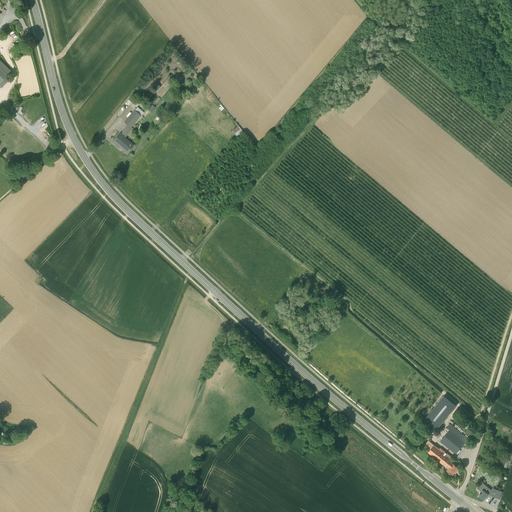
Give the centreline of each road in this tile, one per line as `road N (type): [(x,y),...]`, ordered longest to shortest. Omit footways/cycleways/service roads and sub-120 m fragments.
road 1 (secondary): [(456,499),(272,345),(106,189),(63,116),(33,0)]
road 2 (track): [(480,440),(450,419),(459,406),(241,216),(241,202),(284,154),(275,129)]
road 3 (track): [(186,265),(91,511)]
road 4 (unclassified): [(456,499),(511,333)]
